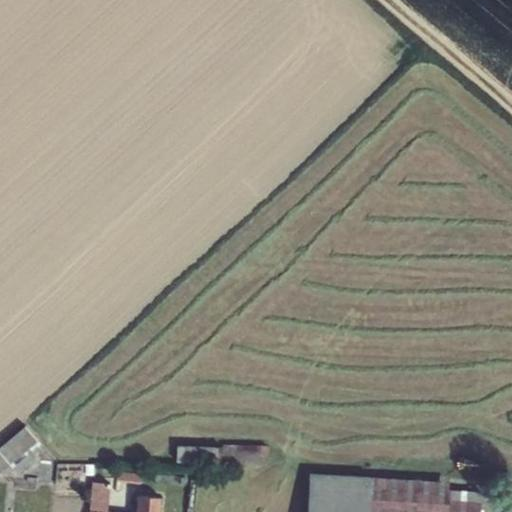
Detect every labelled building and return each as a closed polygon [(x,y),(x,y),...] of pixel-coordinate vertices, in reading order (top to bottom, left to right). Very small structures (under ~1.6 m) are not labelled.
[(0,446),(0,451),(13,466),(40,443),(25,425),(0,446)] [(176,460),(222,461),(223,446),(177,444),(176,460)] [(222,461),(268,462),(268,445),(223,446),(222,461)] [(307,511),(369,511),(372,476),(310,472),(307,511)] [(447,511),(449,488),(449,480),(372,476),(369,511),(447,511)] [(89,511),(95,511),(107,511),(110,483),(93,481),(89,511)] [(447,511),(480,511),(482,490),(449,488),(447,511)] [(152,511),(154,495),(139,493),(136,511),(123,511),(111,510),(111,511),(152,511)] [(157,511),(158,507),(159,507),(160,496),(154,495),(152,511),(157,511)]
